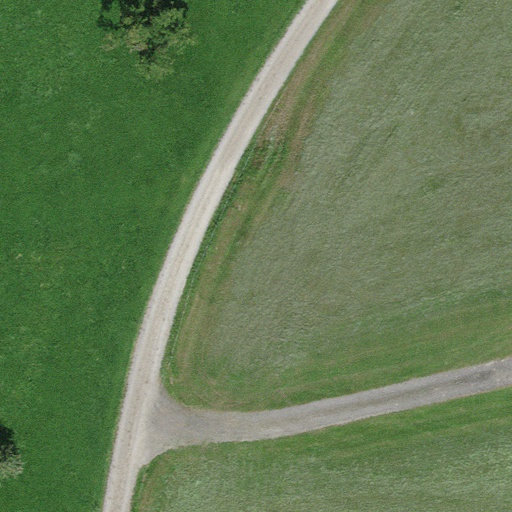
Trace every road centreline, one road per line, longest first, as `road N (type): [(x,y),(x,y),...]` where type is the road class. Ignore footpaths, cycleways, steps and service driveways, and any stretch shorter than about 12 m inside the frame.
road 1 (track): [(109,511),(131,415),(222,160),(336,0)]
road 2 (track): [(131,415),(228,438),(511,378)]
